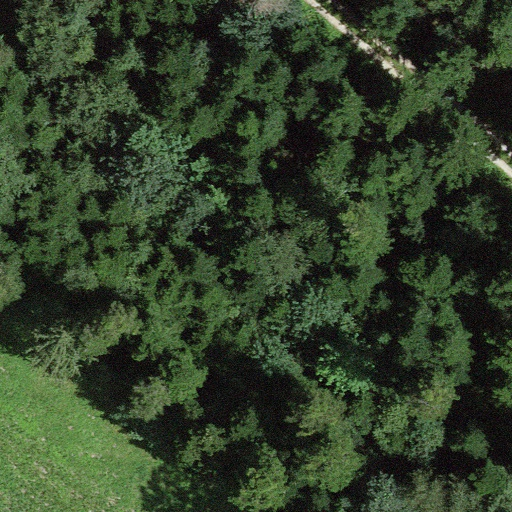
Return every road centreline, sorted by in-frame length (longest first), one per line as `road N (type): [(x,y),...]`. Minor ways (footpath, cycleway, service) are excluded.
road 1 (track): [(0,30),(93,145),(366,435),(417,511)]
road 2 (track): [(511,161),(322,0)]
